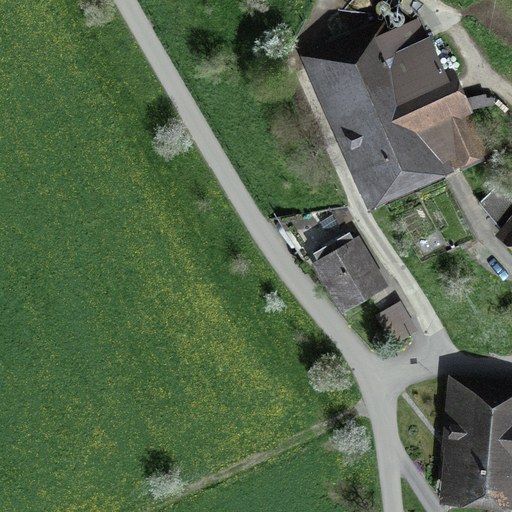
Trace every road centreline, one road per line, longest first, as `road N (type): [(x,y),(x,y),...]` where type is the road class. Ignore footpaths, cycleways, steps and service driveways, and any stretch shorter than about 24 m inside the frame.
road 1 (unclassified): [(388,511),(372,385),(256,224),(125,0)]
road 2 (track): [(337,0),(307,39),(300,75),(370,222),(466,367)]
road 3 (track): [(147,511),(377,409)]
